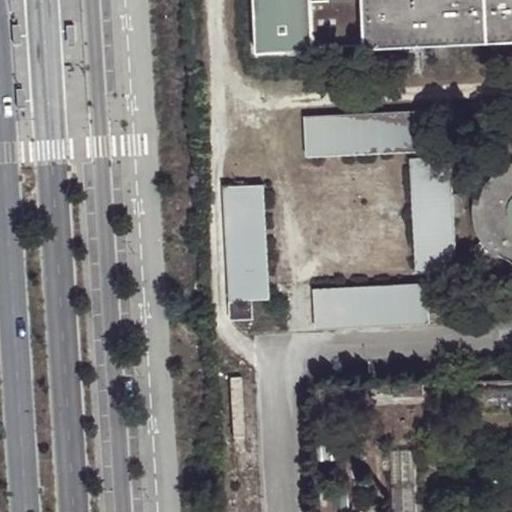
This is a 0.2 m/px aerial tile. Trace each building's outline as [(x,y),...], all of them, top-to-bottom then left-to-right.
[(310,50),(307,0),(253,0),(256,52),(310,50)] [(365,47),(362,0),(307,0),(310,50),(365,47)] [(511,0),(362,0),(365,47),(511,38),(511,0)] [(425,110),(310,117),(313,158),(428,152),(425,110)] [(409,159),(415,273),(456,271),(450,157),(409,159)] [(511,162),(504,165),(491,177),(482,189),(480,203),(474,203),(478,231),(498,255),(500,250),(511,256),(511,162)] [(221,188),(227,300),(268,298),(262,186),(221,188)] [(313,327),(429,323),(428,285),(312,289),(313,327)] [(230,302),(230,320),(251,319),(250,301),(230,302)] [(511,380),(432,385),(433,411),(511,407),(511,380)] [(391,451),(392,511),(413,511),(412,450),(391,451)] [(318,487),(319,511),(333,511),(332,486),(318,487)]
